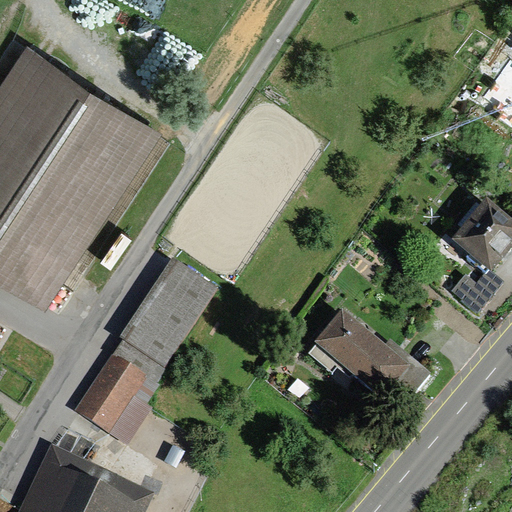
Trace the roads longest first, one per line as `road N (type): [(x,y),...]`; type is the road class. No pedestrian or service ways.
road 1 (residential): [(301,0),(0,471)]
road 2 (primary): [(372,511),(511,346)]
